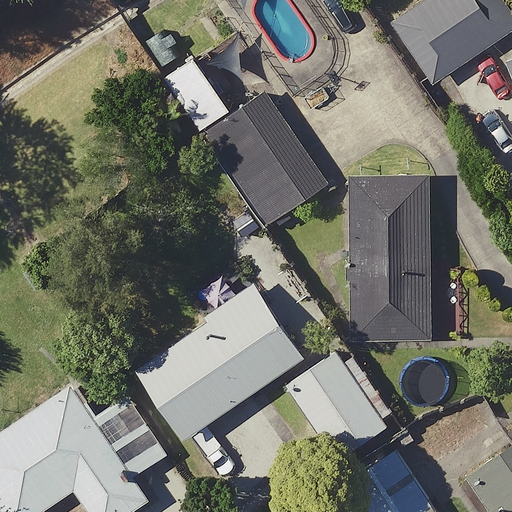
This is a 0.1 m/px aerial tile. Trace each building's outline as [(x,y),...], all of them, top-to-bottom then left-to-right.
[(511,25),(511,10),(505,0),(409,0),(383,16),(424,80),(511,25)] [(227,101),(186,42),(153,65),(195,124),(227,101)] [(511,44),(499,50),(511,79),(511,44)] [(263,85),(200,127),(261,221),(325,180),(263,85)] [(425,167),(346,167),(346,332),(425,332),(425,167)] [(297,349),(246,278),(132,360),(184,431),(297,349)] [(378,413),(393,401),(342,335),(284,380),(339,452),(382,419),(378,413)] [(118,511),(143,497),(71,379),(0,422),(0,508),(2,511),(25,511),(73,483),(90,511),(118,511)] [(511,511),(511,430),(462,464),(493,511),(511,511)] [(434,511),(389,440),(337,473),(353,498),(331,511),(434,511)]
